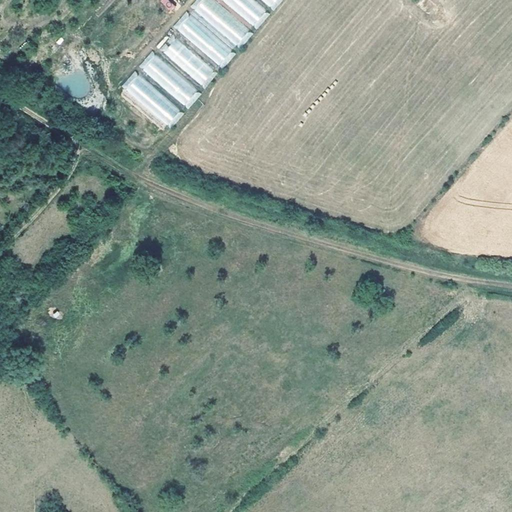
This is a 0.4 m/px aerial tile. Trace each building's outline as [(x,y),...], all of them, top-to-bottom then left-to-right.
[(168,13),(175,9),(168,0),(160,0),(159,1),(168,13)] [(188,9),(173,27),(220,66),(250,30),(213,0),(196,0),(188,9)] [(253,0),(222,0),(254,27),(267,12),(253,0)] [(205,87),(217,72),(171,36),(159,50),(205,87)] [(138,68),(189,108),(202,92),(151,52),(138,68)] [(182,111),(135,71),(119,90),(166,130),(182,111)] [(151,78),(148,81),(181,110),(184,106),(151,78)]
